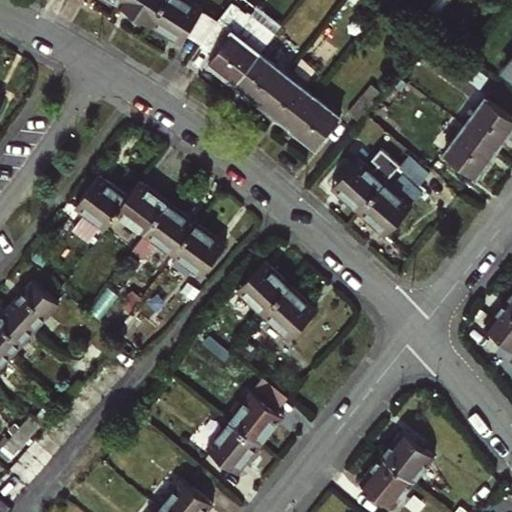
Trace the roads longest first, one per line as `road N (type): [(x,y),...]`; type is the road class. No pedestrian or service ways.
road 1 (residential): [(103,70),(252,176),(419,330)]
road 2 (residential): [(419,330),(273,511)]
road 3 (residential): [(103,70),(0,210)]
road 4 (residential): [(511,214),(419,330)]
road 5 (residential): [(419,330),(511,442)]
